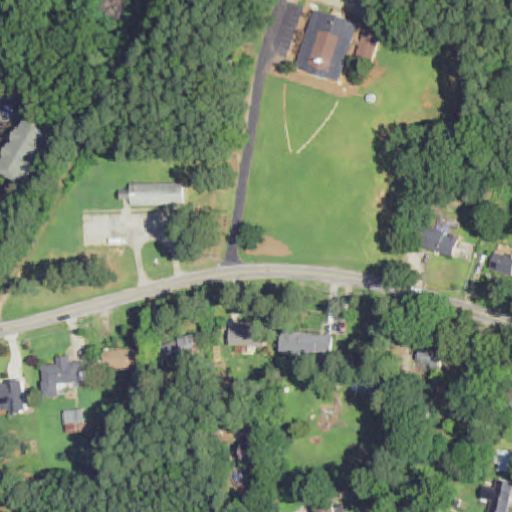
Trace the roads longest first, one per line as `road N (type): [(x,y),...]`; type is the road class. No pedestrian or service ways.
road 1 (tertiary): [(0,330),(180,282),(258,271),(343,276),(511,323)]
road 2 (residential): [(0,308),(175,0)]
